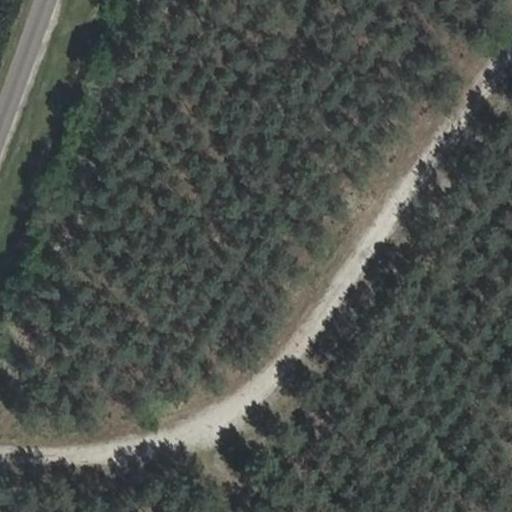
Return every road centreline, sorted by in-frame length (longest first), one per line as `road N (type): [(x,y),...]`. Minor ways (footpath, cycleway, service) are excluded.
road 1 (track): [(0,458),(157,443),(240,404),(330,301),(511,45)]
road 2 (track): [(157,443),(289,511)]
road 3 (unclassified): [(0,131),(48,0)]
